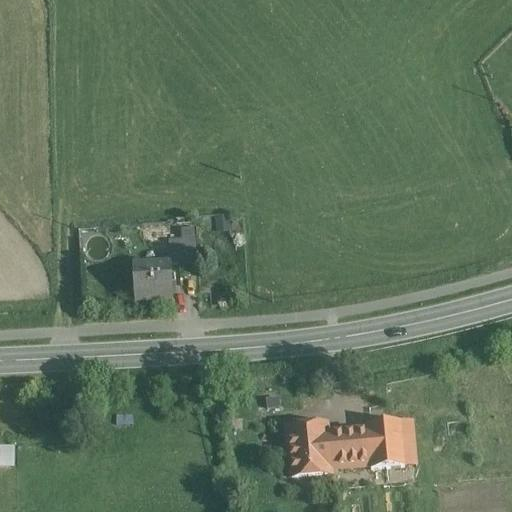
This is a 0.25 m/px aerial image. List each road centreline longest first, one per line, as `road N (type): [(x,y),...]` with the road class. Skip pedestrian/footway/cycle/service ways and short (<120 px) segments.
road 1 (secondary): [(0,362),(365,335),(511,300)]
road 2 (track): [(61,359),(60,219)]
